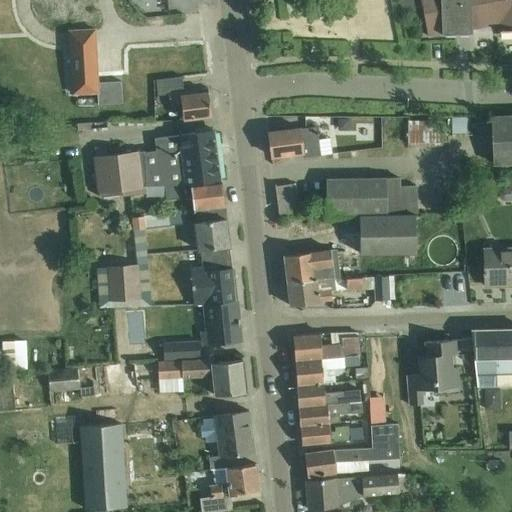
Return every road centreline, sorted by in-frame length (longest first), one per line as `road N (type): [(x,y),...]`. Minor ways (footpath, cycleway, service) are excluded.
road 1 (residential): [(241,94),(311,85),(511,95)]
road 2 (residential): [(262,320),(511,314)]
road 3 (tertiary): [(262,320),(241,94)]
road 4 (tertiary): [(283,511),(262,320)]
